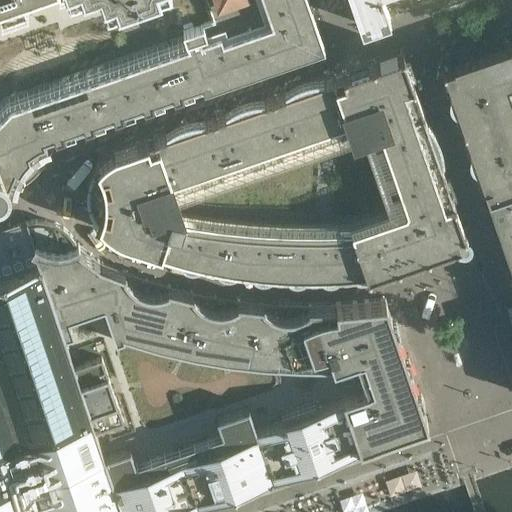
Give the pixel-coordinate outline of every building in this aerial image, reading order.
[(402,50),(333,73),(322,43),(323,43),(307,0),(0,0),(0,191),(6,189),(13,187),(81,163),(197,499),(426,418),(387,293),(402,282),(472,252),(425,115),(402,50)] [(352,0),(361,25),(389,15),(384,0),(352,0)] [(511,43),(443,67),(444,70),(490,203),(511,194),(511,43)] [(511,194),(490,203),(511,266),(511,194)] [(37,257),(26,222),(13,227),(0,231),(0,272),(1,272),(0,270),(0,269),(3,268),(4,271),(12,268),(12,267),(15,266),(15,267),(24,264),(24,263),(25,262),(27,262),(27,264),(36,261),(35,258),(37,257)] [(0,442),(89,412),(37,257),(35,258),(36,261),(27,264),(27,262),(25,262),(24,263),(24,264),(15,267),(15,266),(12,267),(12,268),(4,271),(3,268),(0,269),(0,270),(1,272),(0,272),(0,484),(7,482),(0,461),(0,442)] [(122,511),(89,412),(0,442),(0,461),(7,482),(0,484),(0,511),(122,511)]
